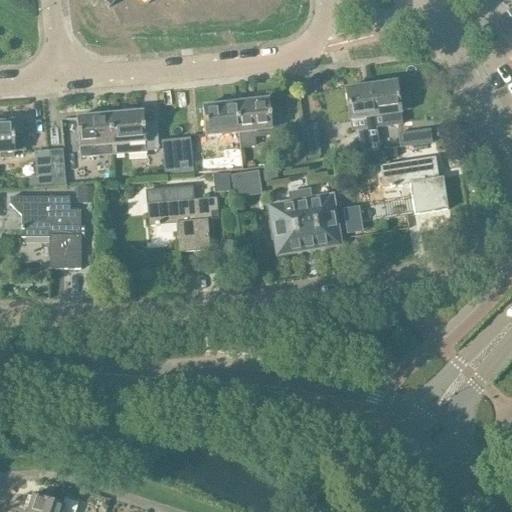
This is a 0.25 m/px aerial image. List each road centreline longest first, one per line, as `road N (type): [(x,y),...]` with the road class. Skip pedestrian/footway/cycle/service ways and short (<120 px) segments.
road 1 (residential): [(0,315),(155,314),(291,301),(450,269)]
road 2 (residential): [(58,80),(301,52),(319,32),(322,0)]
road 3 (tertiary): [(242,385),(0,367)]
road 4 (residential): [(511,168),(427,0)]
road 5 (tertiary): [(242,385),(407,451)]
road 6 (tertiary): [(411,414),(385,400),(312,385),(242,385)]
road 7 (residential): [(511,317),(411,414)]
